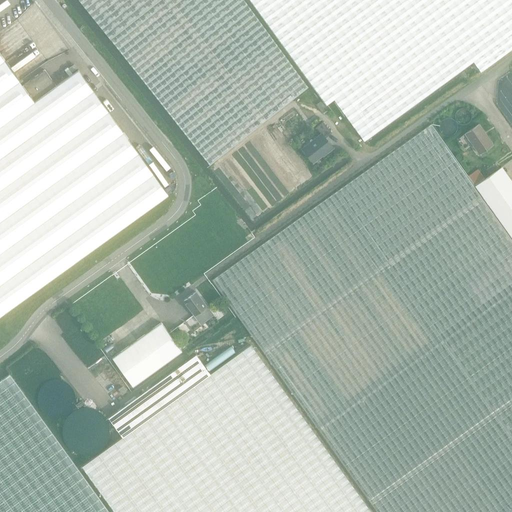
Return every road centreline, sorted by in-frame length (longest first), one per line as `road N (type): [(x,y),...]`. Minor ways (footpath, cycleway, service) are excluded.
road 1 (unclassified): [(0,355),(187,195),(172,155),(48,0)]
road 2 (unclassified): [(511,55),(206,276)]
